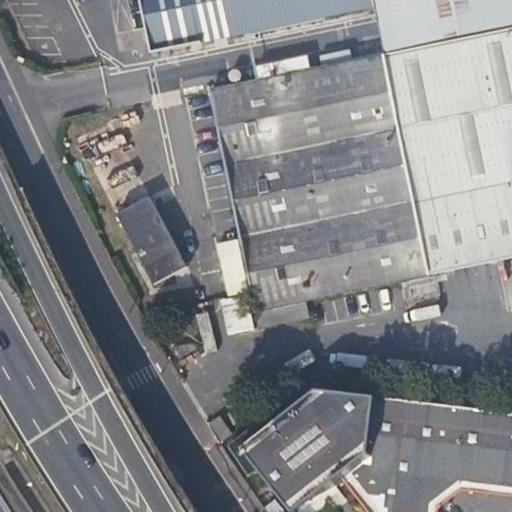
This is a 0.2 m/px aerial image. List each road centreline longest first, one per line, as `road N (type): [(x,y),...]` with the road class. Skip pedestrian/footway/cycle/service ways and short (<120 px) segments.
road 1 (residential): [(161,414),(0,77)]
road 2 (motorway): [(164,511),(95,393),(0,188)]
road 3 (motorway): [(102,511),(0,338)]
road 4 (unclassified): [(161,414),(2,511)]
